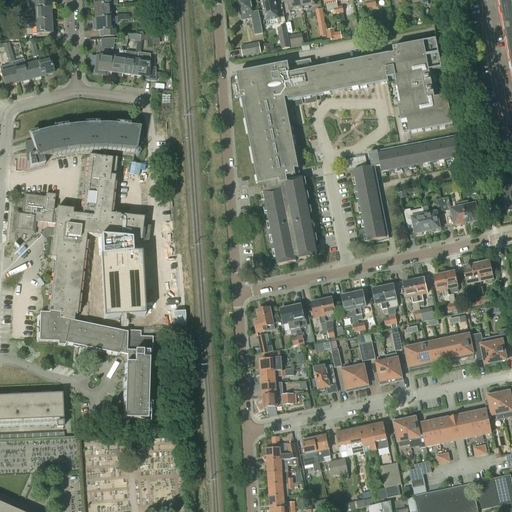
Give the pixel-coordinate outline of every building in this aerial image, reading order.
[(49,0),(34,0),(35,9),(50,9),(49,0)] [(241,0),(237,1),(239,15),(240,15),(241,22),(251,20),(254,36),(262,34),(258,11),(252,12),(249,0),(241,0)] [(260,0),(265,22),(278,19),(274,0),(260,0)] [(286,0),(289,10),(295,9),(296,12),(302,10),(300,0),(286,0)] [(300,0),(302,10),(309,9),(308,7),(315,5),(313,0),(300,0)] [(323,0),(325,4),(326,4),(328,12),(333,11),(334,15),(338,14),(337,7),(336,2),(335,0),(323,0)] [(511,0),(498,0),(500,8),(511,72),(511,0)] [(108,6),(93,7),(94,19),(109,19),(109,17),(108,6)] [(355,8),(349,11),(352,17),(359,14),(355,8)] [(50,9),(35,9),(35,22),(50,21),(50,9)] [(321,10),(316,10),(319,34),(325,33),(321,10)] [(94,24),(92,24),(92,31),(95,31),(95,32),(100,31),(100,37),(114,36),(113,30),(110,31),(109,24),(118,24),(117,21),(123,21),(123,18),(121,18),(121,16),(116,16),(116,17),(109,17),(109,19),(94,19),(94,24)] [(50,21),(35,22),(36,34),(51,34),(50,21)] [(279,35),(275,36),(276,42),(280,41),(282,49),(290,47),(286,26),(278,28),(279,35)] [(334,30),(326,31),(328,41),(342,39),(341,33),(335,34),(334,30)] [(302,34),(290,37),(292,47),(304,45),(302,34)] [(111,39),(101,40),(101,49),(110,49),(111,46),(113,46),(113,45),(116,45),(116,40),(111,39)] [(259,75),(237,79),(240,91),(239,91),(240,95),(245,94),(246,99),(241,100),(258,186),(266,184),(267,193),(264,194),(278,266),(297,263),(296,258),(299,258),(300,260),(318,256),(303,179),(297,181),(295,171),(300,170),(286,100),(288,99),(388,80),(396,78),(401,106),(398,106),(401,122),(407,121),(410,134),(453,126),(447,96),(435,99),(433,93),(436,92),(433,77),(430,78),(429,72),(442,69),(436,40),(392,49),(393,54),(312,70),(310,60),(267,68),(267,69),(258,71),(259,75)] [(269,44),(265,47),(266,53),(272,52),(273,47),(269,44)] [(265,45),(247,48),(248,56),(266,53),(265,45)] [(136,62),(134,76),(142,77),(141,80),(155,82),(155,68),(148,68),(149,63),(148,56),(140,55),(141,48),(138,48),(138,49),(136,49),(135,54),(137,55),(136,62)] [(10,59),(7,59),(9,65),(11,65),(16,84),(29,81),(25,66),(23,60),(14,63),(12,56),(9,57),(10,59)] [(95,56),(93,65),(98,65),(97,71),(98,71),(97,73),(104,74),(104,72),(110,73),(111,58),(95,56)] [(124,60),(111,58),(110,73),(111,73),(111,76),(117,77),(118,74),(122,75),(124,60)] [(49,60),(37,63),(41,78),(53,74),(49,60)] [(124,60),(122,75),(134,76),(136,62),(124,60)] [(37,63),(25,66),(29,81),(41,78),(37,63)] [(9,65),(0,67),(0,72),(4,87),(16,84),(11,65),(9,65)] [(135,151),(139,128),(129,126),(129,130),(115,128),(116,125),(107,124),(98,124),(98,128),(85,128),(84,125),(76,126),(67,127),(67,130),(54,132),(54,129),(45,131),(36,133),(37,136),(30,138),(33,148),(28,150),(28,156),(29,169),(44,165),(42,159),(38,160),(37,157),(50,154),(64,151),(78,149),(93,148),(105,148),(115,148),(125,149),(135,151)] [(372,167),(354,171),(368,242),(387,239),(373,168),(381,166),(382,173),(459,158),(455,139),(372,156),(372,153),(369,153),(370,156),(372,167)] [(366,156),(350,159),(352,169),(368,166),(366,156)] [(475,178),(469,179),(472,195),(479,194),(475,178)] [(51,198),(29,196),(28,215),(22,214),(20,237),(30,239),(30,237),(42,238),(43,228),(56,229),(60,196),(51,195),(51,198)] [(447,198),(440,199),(443,211),(450,210),(447,198)] [(440,199),(433,201),(436,213),(443,211),(440,199)] [(468,201),(462,202),(466,223),(471,222),(473,224),(476,223),(477,221),(478,221),(477,214),(479,214),(481,213),(480,208),(478,208),(476,208),(475,205),(469,206),(468,201)] [(456,209),(450,210),(454,226),(455,226),(456,227),(460,226),(460,225),(466,223),(462,202),(455,204),(456,209)] [(427,205),(422,206),(422,210),(427,232),(432,231),(434,232),(437,232),(438,230),(439,229),(436,213),(435,213),(434,211),(428,212),(427,205)] [(410,210),(403,211),(407,228),(413,226),(415,235),(416,234),(417,236),(421,235),(421,233),(427,232),(422,210),(410,212),(410,210)] [(482,264),(476,265),(480,283),(493,280),(489,263),(488,263),(486,262),(483,263),(482,264)] [(465,268),(464,268),(467,285),(480,283),(476,265),(470,267),(469,266),(466,267),(465,268)] [(455,273),(444,275),(450,301),(450,305),(452,312),(458,311),(456,303),(455,304),(454,298),(454,297),(454,296),(458,295),(459,293),(455,273)] [(444,275),(434,278),(437,292),(442,291),(443,298),(444,298),(445,302),(450,301),(444,275)] [(424,280),(414,282),(420,310),(424,309),(424,307),(423,302),(422,296),(427,295),(424,280)] [(414,282),(403,284),(406,299),(411,298),(414,311),(420,310),(414,282)] [(389,318),(391,325),(392,329),(397,328),(395,317),(394,315),(395,315),(394,309),(396,308),(397,307),(393,286),(383,289),(388,315),(389,318)] [(383,289),(372,291),(375,306),(381,305),(382,311),(383,311),(384,316),(388,315),(383,289)] [(363,293),(352,295),(357,322),(363,321),(360,309),(366,308),(363,293)] [(352,295),(342,297),(345,312),(350,311),(352,322),(357,322),(352,295)] [(483,298),(474,300),(475,307),(485,305),(483,298)] [(332,300),(321,302),(329,339),(335,337),(333,330),(333,329),(333,328),(333,327),(333,325),(333,323),(333,322),(333,321),(334,321),(334,320),(334,319),(334,317),(334,316),(334,315),(335,314),(332,300)] [(321,302),(311,304),(314,319),(319,318),(320,325),(322,332),(324,340),(329,339),(321,302)] [(297,338),(298,345),(299,347),(300,347),(301,348),(305,347),(303,337),(302,337),(300,329),(305,328),(305,327),(307,326),(305,320),(304,321),(301,306),(291,309),(295,330),(297,338)] [(420,311),(422,319),(422,321),(432,319),(430,308),(420,310),(420,311)] [(121,309),(119,319),(128,321),(130,311),(121,309)] [(269,309),(257,312),(259,322),(257,323),(259,329),(273,326),(269,309)] [(291,309),(280,311),(283,326),(288,325),(290,331),(295,330),(291,309)] [(39,313),(38,342),(57,343),(57,346),(64,346),(65,344),(119,355),(119,354),(126,356),(126,364),(125,364),(123,420),(142,421),(142,423),(149,424),(150,412),(143,412),(145,365),(148,365),(149,353),(152,353),(152,338),(140,337),(140,332),(126,332),(126,337),(59,322),(59,319),(59,314),(48,314),(39,313)] [(505,352),(503,344),(510,343),(507,330),(498,332),(499,337),(490,339),(495,363),(506,361),(506,360),(508,359),(507,352),(505,352)] [(398,334),(392,335),(395,352),(402,350),(398,334)] [(415,347),(404,349),(409,370),(416,369),(415,367),(424,365),(424,367),(437,364),(436,363),(445,361),(446,362),(458,360),(458,358),(466,356),(467,358),(473,356),(469,335),(427,344),(426,341),(414,344),(415,347)] [(495,363),(490,339),(482,341),(480,335),(472,336),(475,350),(481,349),(485,367),(491,366),(491,364),(495,363)] [(264,336),(258,338),(261,355),(272,353),(270,342),(265,344),(264,336)] [(371,343),(359,346),(363,362),(375,359),(371,343)] [(338,351),(332,352),(335,368),(341,367),(338,351)] [(269,354),(270,360),(260,361),(260,373),(281,371),(280,352),(269,354)] [(386,360),(375,362),(380,385),(387,384),(386,382),(395,380),(395,382),(402,381),(397,357),(395,358),(394,355),(385,357),(386,360)] [(368,388),(364,366),(362,367),(361,365),(352,367),(357,388),(361,387),(362,389),(368,388)] [(337,392),(331,367),(325,368),(324,366),(313,368),(316,379),(315,379),(315,381),(314,381),(315,387),(317,387),(319,392),(325,391),(324,389),(328,388),(330,394),(337,392)] [(357,388),(352,367),(343,369),(344,370),(342,371),(346,392),(353,391),(352,389),(357,388)] [(294,371),(285,371),(260,373),(261,385),(275,384),(275,377),(294,376),(294,371)] [(303,382),(311,379),(308,371),(300,373),(303,382)] [(275,384),(261,385),(262,397),(294,395),(294,394),(287,395),(286,390),(276,391),(275,384)] [(493,394),(487,395),(492,417),(494,416),(495,421),(511,416),(511,415),(511,413),(511,412),(511,405),(511,401),(511,400),(511,395),(511,393),(510,394),(509,392),(494,395),(493,394)] [(294,395),(262,397),(263,409),(287,408),(287,405),(294,405),(294,395)] [(0,422),(62,420),(61,396),(0,398),(0,422)] [(302,403),(304,411),(310,409),(311,409),(309,402),(302,403)] [(424,424),(421,425),(426,448),(459,441),(491,434),(486,411),(483,411),(474,411),(474,413),(470,414),(469,413),(461,416),(454,418),(446,419),(437,419),(437,421),(433,422),(432,420),(424,424)] [(400,420),(393,421),(398,443),(400,443),(401,447),(410,445),(409,442),(418,440),(418,439),(420,438),(415,417),(408,418),(409,420),(400,422),(400,420)] [(383,424),(371,427),(376,451),(388,448),(383,424)] [(371,427),(359,429),(363,450),(364,453),(376,451),(371,427)] [(359,429),(347,432),(353,456),(358,455),(357,451),(363,450),(359,429)] [(347,432),(335,434),(340,455),(346,453),(347,457),(353,456),(347,432)] [(326,436),(314,439),(319,463),(324,462),(323,458),(330,457),(328,450),(329,450),(326,436)] [(303,450),(301,450),(304,466),(313,464),(315,471),(320,470),(318,463),(319,463),(314,439),(301,442),(303,450)] [(266,457),(263,457),(264,462),(266,462),(297,460),(294,444),(287,446),(288,453),(287,454),(280,455),(279,445),(277,445),(272,446),(272,449),(266,450),(266,457)] [(485,446),(474,449),(475,457),(486,454),(485,446)] [(448,454),(437,457),(438,465),(449,462),(448,454)] [(393,456),(385,459),(387,465),(395,463),(393,456)] [(344,459),(327,463),(331,478),(348,474),(344,459)] [(297,460),(266,462),(267,474),(288,472),(287,466),(299,465),(297,460)] [(385,489),(373,492),(375,502),(401,496),(398,486),(401,485),(396,464),(380,467),(385,489)] [(421,469),(409,471),(413,489),(425,487),(421,469)] [(267,474),(268,486),(293,484),(293,479),(288,479),(288,472),(267,474)] [(511,483),(510,476),(493,479),(499,507),(511,503),(511,483)] [(499,507),(493,479),(476,483),(482,510),(499,507)] [(293,484),(268,486),(269,498),(290,497),(289,490),(293,490),(293,489),(298,489),(297,484),(293,484)] [(417,511),(416,511),(477,511),(472,484),(413,497),(414,498),(414,499),(417,511)] [(290,497),(269,498),(270,510),(295,508),(294,503),(290,503),(290,497)] [(407,498),(391,502),(392,509),(404,507),(404,504),(407,503),(409,511),(415,511),(417,511),(414,499),(414,498),(407,499),(407,498)] [(372,499),(345,504),(345,511),(346,511),(373,505),(372,499)] [(391,502),(369,507),(369,511),(392,511),(392,509),(391,502)]
